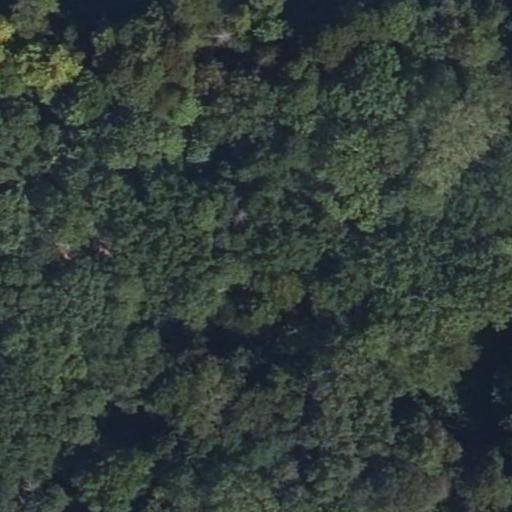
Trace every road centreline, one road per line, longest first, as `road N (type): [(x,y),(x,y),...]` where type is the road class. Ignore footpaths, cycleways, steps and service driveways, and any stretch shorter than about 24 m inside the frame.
road 1 (unknown): [(511,178),(376,187),(102,271)]
road 2 (track): [(158,511),(102,271)]
